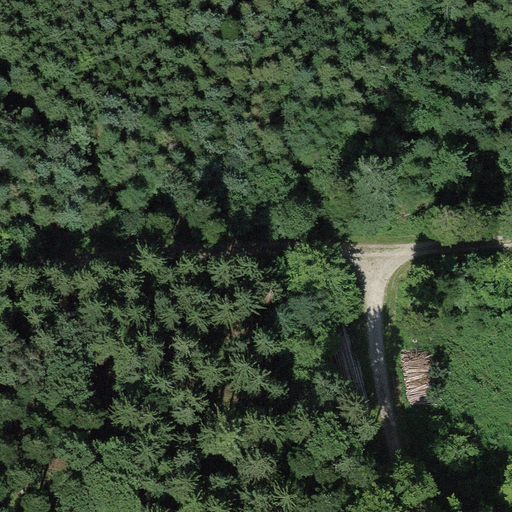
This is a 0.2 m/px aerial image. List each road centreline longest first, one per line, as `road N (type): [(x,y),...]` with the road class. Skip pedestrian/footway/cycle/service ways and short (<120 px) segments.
road 1 (track): [(511,229),(382,248),(69,254),(0,268)]
road 2 (track): [(407,511),(375,348),(382,248)]
